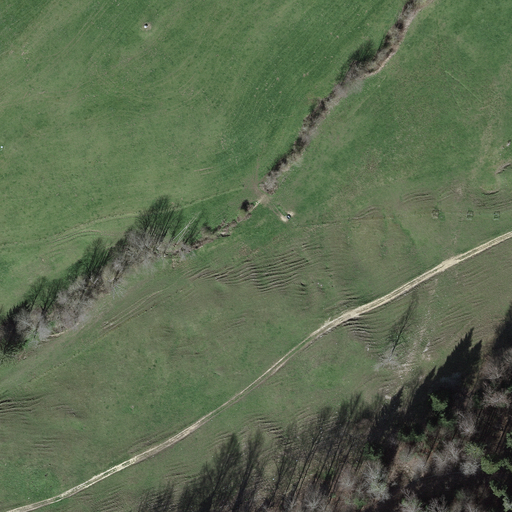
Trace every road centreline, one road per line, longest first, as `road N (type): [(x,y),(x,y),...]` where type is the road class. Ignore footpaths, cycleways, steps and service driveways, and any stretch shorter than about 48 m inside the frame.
road 1 (track): [(18,511),(134,462),(217,413),(331,325),(511,235)]
road 2 (track): [(360,511),(410,482),(511,465)]
